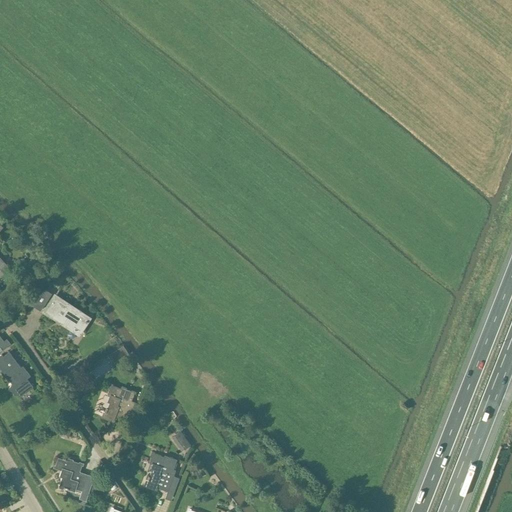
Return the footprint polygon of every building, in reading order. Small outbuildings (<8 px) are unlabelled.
[(11,236),(6,231),(1,238),(5,242),(11,236)] [(45,289),(30,301),(29,303),(40,311),(52,294),(45,289)] [(54,297),(46,308),(46,309),(51,312),(49,315),(54,318),(59,321),(60,320),(65,323),(64,324),(71,329),(73,326),(80,331),(88,319),(54,297)] [(0,347),(2,351),(11,344),(7,338),(4,341),(0,335),(0,347)] [(124,355),(120,348),(113,353),(117,359),(124,355)] [(8,389),(20,397),(33,386),(27,378),(30,376),(23,366),(21,367),(9,352),(3,356),(2,354),(0,355),(0,369),(11,384),(8,389)] [(127,418),(134,401),(132,400),(136,391),(132,390),(131,391),(126,389),(126,387),(121,386),(121,388),(110,384),(106,395),(109,396),(107,402),(109,403),(107,408),(106,407),(102,417),(114,421),(116,414),(127,418)] [(151,397),(144,395),(141,401),(148,404),(151,397)] [(71,431),(73,424),(64,421),(62,428),(71,431)] [(180,431),(175,435),(185,449),(190,446),(190,445),(180,431)] [(169,487),(175,490),(179,478),(174,476),(176,470),(173,469),(177,459),(164,455),(164,456),(152,452),(149,462),(151,463),(149,470),(151,471),(149,476),(148,475),(145,485),(156,489),(157,488),(167,492),(169,487)] [(79,490),(79,492),(83,493),(84,489),(89,491),(93,480),(80,475),(83,465),(57,457),(54,468),(61,470),(59,477),(61,477),(58,488),(67,491),(68,488),(75,491),(76,489),(79,490)] [(198,466),(191,469),(193,474),(200,471),(198,466)]
